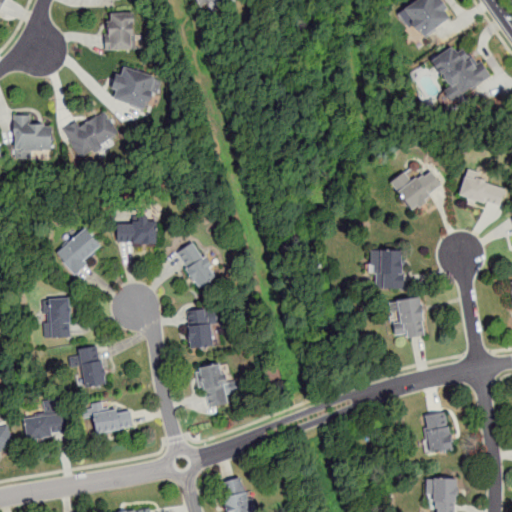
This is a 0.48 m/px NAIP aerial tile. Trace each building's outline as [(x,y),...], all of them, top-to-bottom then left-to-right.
[(200,0),(225,0),(205,10),(200,0)] [(449,19),(435,0),(421,0),(399,16),(418,42),(449,19)] [(115,17),(135,16),(136,52),(109,53),(109,37),(115,37),(115,17)] [(490,77),(481,64),(476,67),(464,51),(458,55),(453,49),(431,65),(457,101),(490,77)] [(118,101),(121,92),(116,90),(120,77),(125,79),(128,70),(160,81),(149,112),(118,101)] [(67,132),(78,124),(83,131),(108,114),(123,136),(86,160),(67,132)] [(18,118),(35,118),(35,128),(55,128),(55,154),(18,153),(18,118)] [(441,187),(429,171),(409,185),(402,174),(387,185),(407,212),(441,187)] [(500,207),(505,191),(465,178),(459,197),(484,205),(485,202),(500,207)] [(120,242),(120,225),(135,225),(135,218),(153,218),(153,225),(160,225),(160,243),(120,242)] [(60,255),(88,231),(104,249),(76,273),(60,255)] [(204,289),(179,255),(196,244),(220,278),(204,289)] [(403,290),(403,274),(400,274),(401,254),(375,253),(374,290),(403,290)] [(45,302),(46,316),(50,316),(50,324),(47,324),(47,339),(74,337),(73,324),(76,323),(75,300),(45,302)] [(424,337),(418,300),(395,303),(401,340),(424,337)] [(194,350),(190,313),(215,310),(219,347),(194,350)] [(83,352),(89,389),(111,386),(107,363),(102,364),(99,349),(83,352)] [(234,405),(227,365),(204,369),(211,409),(234,405)] [(30,440),(27,419),(48,416),(46,402),(59,400),(63,432),(53,434),(54,437),(30,440)] [(100,434),(97,416),(120,412),(121,416),(135,414),(137,428),(100,434)] [(449,452),(443,414),(420,418),(426,455),(449,452)] [(0,429),(11,427),(16,448),(0,451),(0,429)] [(457,511),(457,479),(433,479),(433,511),(457,511)] [(256,511),(253,500),(245,501),(240,481),(224,485),(227,499),(222,500),(225,511),(256,511)]
